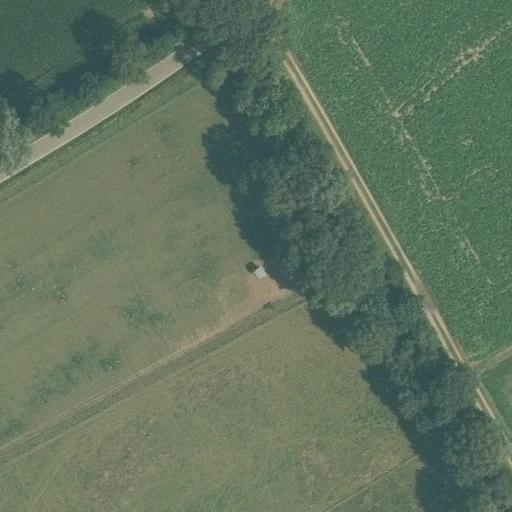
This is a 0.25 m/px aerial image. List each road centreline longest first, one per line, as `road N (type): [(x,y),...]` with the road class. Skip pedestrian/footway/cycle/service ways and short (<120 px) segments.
road 1 (track): [(511,467),(245,9)]
road 2 (unclassified): [(0,173),(257,0)]
